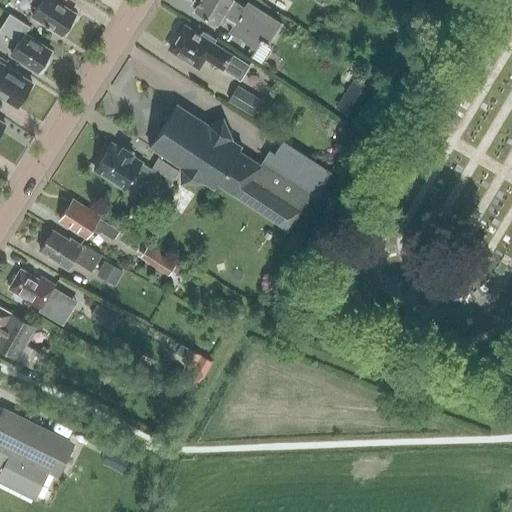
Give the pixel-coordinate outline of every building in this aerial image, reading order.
[(63,35),(76,15),(59,4),(60,2),(57,0),(35,0),(42,4),(34,16),(63,35)] [(268,42),(280,22),(248,2),(245,7),(234,0),(202,0),(196,10),(218,23),(221,17),(233,25),(229,32),(255,49),(262,38),(268,42)] [(48,59),(53,52),(37,42),(38,40),(25,31),(28,26),(8,13),(0,26),(0,28),(16,39),(17,37),(22,41),(12,55),(40,73),(41,71),(42,72),(50,61),(48,59)] [(241,79),(250,65),(214,43),(217,39),(204,31),(202,36),(185,26),(171,48),(186,58),(187,61),(198,68),(203,60),(208,64),(210,61),(241,79)] [(0,98),(16,109),(33,84),(0,61),(0,98)] [(337,106),(358,118),(375,89),(355,76),(337,106)] [(253,115),(262,100),(238,85),(229,101),(253,115)] [(261,165),(239,151),(243,146),(231,138),(222,120),(211,125),(177,104),(150,147),(181,167),(182,181),(202,180),(215,188),(218,184),(289,230),(301,210),(302,211),(313,194),(317,197),(333,172),(284,141),(269,164),(264,161),(261,165)] [(348,127),(343,125),(339,127),(337,132),(339,137),(344,139),(349,136),(351,131),(348,127)] [(162,196),(178,171),(158,159),(152,169),(148,167),(147,168),(137,162),(138,161),(128,154),(130,151),(120,145),(118,148),(111,144),(104,156),(101,155),(94,166),(96,167),(95,169),(112,181),(111,183),(122,190),(123,187),(126,189),(133,178),(162,196)] [(114,239),(120,230),(73,200),(60,220),(86,237),(93,226),(114,239)] [(91,269),(100,256),(85,246),(83,248),(70,239),(68,241),(53,231),(40,250),(68,268),(74,259),(91,269)] [(170,272),(176,263),(149,246),(143,255),(170,272)] [(96,274),(114,285),(122,270),(104,260),(96,274)] [(20,268),(9,287),(28,298),(25,302),(40,310),(64,324),(73,310),(48,295),(54,285),(40,277),(39,279),(20,268)] [(98,301),(94,309),(114,320),(118,312),(98,301)] [(49,350),(42,346),(39,352),(25,344),(35,327),(19,317),(20,316),(14,312),(12,315),(0,307),(0,347),(24,361),(24,362),(38,370),(49,350)] [(194,368),(201,356),(188,349),(183,360),(182,361),(194,368)] [(199,387),(212,362),(201,356),(194,368),(187,380),(199,387)] [(157,379),(152,390),(163,395),(168,384),(157,379)] [(71,446),(0,412),(0,468),(3,470),(0,475),(0,481),(35,498),(49,469),(58,473),(71,446)] [(109,446),(102,461),(124,471),(131,457),(109,446)] [(148,465),(139,461),(135,467),(144,472),(148,465)]
